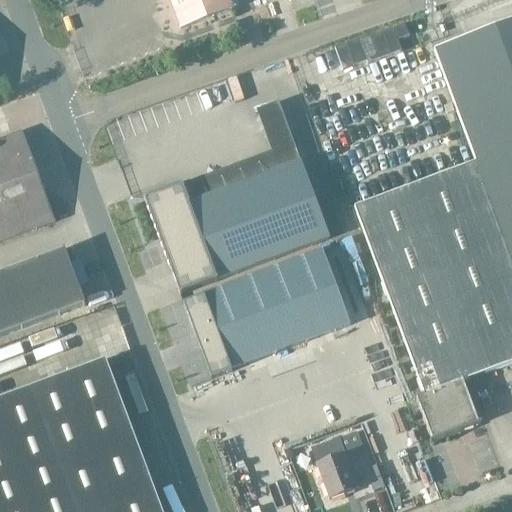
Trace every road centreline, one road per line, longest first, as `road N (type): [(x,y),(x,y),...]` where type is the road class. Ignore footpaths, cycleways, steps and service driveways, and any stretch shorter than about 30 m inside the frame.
road 1 (unclassified): [(203,511),(61,131)]
road 2 (unclassified): [(61,131),(409,0)]
road 3 (unclassified): [(61,131),(10,0)]
